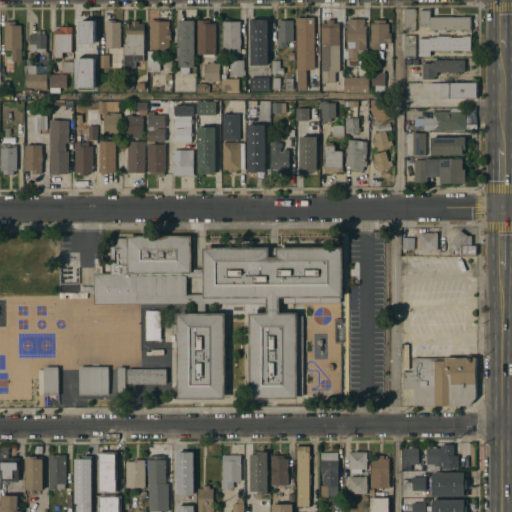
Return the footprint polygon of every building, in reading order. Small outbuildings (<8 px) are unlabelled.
[(404,9),(414,9),(414,31),(404,31),(404,9)] [(429,30),(429,26),(419,26),(418,10),(429,10),(430,17),(470,17),(470,30),(429,30)] [(314,70),(306,70),(306,90),(296,90),(296,70),(296,18),(314,18),(314,70)] [(267,65),(250,65),(250,19),(267,19),(267,65)] [(366,50),(362,50),(362,54),(357,54),(357,59),(347,59),(347,49),(346,44),(346,24),(348,24),(348,19),(364,19),(364,24),(366,24),(366,50)] [(120,48),(105,48),(105,20),(114,20),(114,22),(120,22),(120,48)] [(149,20),(156,20),(156,21),(169,21),(169,31),(170,31),(170,39),(169,40),(169,50),(149,50),(149,20)] [(215,55),(214,55),(214,57),(202,57),(202,55),(196,55),(196,20),(209,20),(209,23),(215,23),(215,55)] [(339,71),(334,71),(334,83),(321,83),(321,23),(326,23),(326,20),(333,20),(333,23),(339,23),(339,71)] [(385,20),(385,24),(388,23),(388,34),(391,33),(391,44),(380,44),(380,51),(371,51),(370,47),(369,47),(369,42),(371,42),(370,24),(373,24),(373,20),(385,20)] [(123,44),(126,44),(126,35),(126,24),(131,24),(131,21),(138,21),(138,24),(143,24),(143,62),(135,62),(135,68),(123,68),(123,44)] [(194,68),(189,68),(189,74),(180,74),(180,68),(179,68),(179,60),(177,60),(177,23),(179,23),(179,21),(194,21),(194,68)] [(286,48),(277,48),(277,44),(276,44),(276,41),(277,41),(277,21),(293,21),(293,41),(288,41),(288,44),(286,44),(286,48)] [(21,61),(12,61),(12,51),(4,51),(4,22),(15,22),(15,26),(21,26),(21,61)] [(95,46),(94,46),(94,56),(84,56),(84,57),(81,57),(81,54),(77,54),(77,26),(82,26),(82,22),(91,22),(90,26),(95,26),(95,46)] [(240,53),(222,53),(222,22),(240,22),(240,53)] [(55,38),(54,38),(54,30),(59,30),(59,27),(62,27),(71,27),(71,53),(62,53),(62,58),(55,58),(55,38)] [(45,52),(29,52),(29,35),(37,35),(37,31),(44,31),(44,34),(46,34),(45,52)] [(403,36),(414,35),(415,58),(404,58),(403,36)] [(429,51),(430,56),(418,56),(418,39),(429,39),(429,37),(435,37),(435,36),(450,36),(450,38),(462,38),(462,36),(470,36),(470,51),(429,51)] [(147,51),(159,51),(159,72),(147,72),(147,51)] [(109,68),(99,68),(98,55),(109,55),(109,68)] [(230,60),(243,60),(243,71),(245,71),(245,76),(243,76),(243,77),(230,77),(230,60)] [(464,60),(464,72),(458,72),(458,73),(454,73),(454,72),(436,72),(436,76),(434,77),(434,79),(422,80),(422,63),(433,63),(433,60),(464,60)] [(271,61),(279,61),(279,68),(283,68),(283,74),(271,74),(271,61)] [(23,86),(22,62),(11,62),(12,87),(23,86)] [(72,62),(72,73),(62,73),(62,62),(72,62)] [(219,81),(211,81),(211,83),(208,83),(208,82),(204,82),(204,64),(209,64),(209,62),(214,62),(214,64),(219,64),(219,81)] [(35,65),(36,74),(42,74),(42,73),(46,73),(46,90),(43,90),(43,87),(25,87),(25,75),(24,75),(24,66),(35,65)] [(384,73),(384,86),(371,85),(371,72),(384,73)] [(66,88),(60,88),(60,93),(50,93),(50,88),(49,88),(49,75),(58,75),(58,74),(63,74),(63,75),(66,75),(66,88)] [(344,91),(344,78),(348,78),(348,76),(351,76),(351,78),(360,78),(360,76),(362,76),(362,78),(368,78),(368,91),(344,91)] [(268,90),(250,90),(249,77),(268,77),(268,90)] [(221,91),(221,80),(238,79),(238,91),(221,91)] [(136,82),(144,81),(144,89),(136,89),(136,82)] [(9,93),(0,93),(0,82),(8,82),(9,93)] [(204,92),(196,92),(196,83),(204,83),(204,92)] [(476,83),(476,98),(440,98),(440,83),(476,83)] [(380,123),(379,120),(376,122),(368,109),(371,107),(370,106),(370,100),(377,100),(377,105),(384,101),(392,116),(380,123)] [(196,101),(215,101),(215,114),(196,115),(196,101)] [(118,102),(118,112),(107,112),(107,114),(98,114),(98,102),(118,102)] [(145,115),(138,115),(138,114),(137,114),(137,112),(134,112),(134,102),(146,102),(146,114),(145,114),(145,115)] [(335,118),(330,118),(330,122),(323,122),(323,118),(321,118),(321,109),(319,109),(319,102),(326,102),(326,103),(335,103),(335,118)] [(271,113),(271,103),(281,103),(285,103),(285,113),(271,113)] [(193,106),(193,116),(191,116),(191,119),(193,119),(193,123),(191,124),(191,133),(192,133),(192,136),(191,136),(191,141),(190,141),(190,144),(185,144),(185,141),(174,141),(174,106),(193,106)] [(295,108),(307,108),(307,120),(295,120),(295,108)] [(432,131),(432,112),(465,111),(465,120),(465,130),(432,131)] [(165,172),(164,172),(164,176),(154,176),(154,173),(151,173),(150,172),(147,172),(147,146),(147,141),(147,112),(154,112),(154,115),(164,115),(164,128),(157,128),(157,129),(164,129),(164,142),(154,142),(154,144),(165,144),(165,172)] [(121,126),(118,126),(118,133),(103,134),(103,117),(104,117),(104,115),(109,115),(109,113),(121,113),(121,126)] [(47,135),(38,135),(38,130),(34,130),(34,123),(24,123),(24,117),(32,117),(32,118),(34,118),(34,114),(46,114),(47,135)] [(239,141),(222,141),(222,114),(239,114),(239,141)] [(142,138),(132,138),(132,131),(127,131),(127,116),(142,116),(142,138)] [(358,133),(345,134),(345,118),(358,118),(358,133)] [(50,120),(55,120),(55,121),(68,121),(68,143),(64,143),(64,152),(67,152),(67,174),(59,174),(59,175),(50,175),(50,120)] [(378,151),(376,146),(373,147),(372,140),(374,139),(373,134),(379,132),(377,126),(389,123),(391,129),(385,131),(388,141),(391,140),(392,145),(389,146),(389,148),(378,151)] [(246,125),(260,125),(260,138),(261,138),(261,145),(264,145),(265,170),(259,170),(259,174),(252,174),(252,170),(247,170),(246,125)] [(343,137),(332,137),(332,126),(343,125),(343,137)] [(88,139),(87,126),(96,126),(97,140),(88,139)] [(215,170),(210,170),(210,174),(196,175),(196,149),(196,126),(215,126),(215,149),(215,170)] [(412,133),(425,133),(425,155),(412,155),(412,133)] [(316,169),(299,169),(299,136),(316,136),(316,169)] [(465,137),(465,150),(464,150),(464,155),(430,155),(430,137),(465,137)] [(366,142),(366,151),(365,161),(366,161),(366,167),(363,166),(362,171),(349,170),(349,167),(345,166),(348,148),(348,139),(366,142)] [(115,173),(99,173),(99,141),(115,141),(115,173)] [(93,173),(87,173),(87,176),(80,176),(80,173),(75,173),(74,142),(88,142),(88,146),(92,146),(92,148),(93,173)] [(144,153),(145,153),(145,155),(144,155),(144,160),(145,160),(145,162),(144,162),(144,173),(127,173),(127,142),(144,142),(144,153)] [(222,143),(240,142),(240,143),(244,143),(244,169),(240,169),(240,170),(234,170),(234,172),(228,172),(228,170),(222,170),(222,143)] [(0,148),(2,148),(2,143),(10,143),(10,146),(16,146),(16,171),(13,171),(13,174),(5,174),(5,171),(0,171),(0,148)] [(284,170),(284,173),(277,173),(277,170),(272,170),(271,143),(282,143),(282,147),(280,147),(281,152),(282,152),(282,150),(289,150),(289,170),(284,170)] [(41,155),(42,155),(42,161),(41,161),(41,174),(31,174),(31,171),(24,171),(24,165),(30,165),(31,145),(41,145),(41,155)] [(342,172),(331,172),(331,173),(324,173),(323,146),(334,145),(334,151),(342,151),(342,172)] [(193,176),(173,176),(172,150),(193,150),(193,176)] [(385,151),(388,162),(391,161),(392,166),(389,167),(389,168),(378,171),(376,167),(373,167),(371,161),(374,160),(373,155),(385,151)] [(414,160),(425,160),(425,158),(440,158),(440,176),(426,176),(426,182),(413,182),(414,160)] [(440,158),(462,159),(462,169),(465,169),(465,184),(440,184),(440,176),(440,158)] [(471,235),(472,245),(476,245),(476,254),(458,255),(458,251),(449,246),(459,230),(468,235),(471,235)] [(437,251),(429,251),(429,252),(423,252),(423,251),(420,251),(420,233),(437,232),(437,251)] [(94,305),(94,274),(111,274),(110,244),(117,244),(117,238),(127,238),(127,236),(192,236),(192,269),(192,273),(187,273),(187,277),(187,294),(187,304),(94,305)] [(414,249),(402,249),(402,238),(409,237),(414,238),(414,249)] [(203,248),(343,247),(343,298),(341,298),(341,303),(280,304),(280,313),(298,313),(298,316),(303,316),(303,396),(298,396),(298,399),(250,399),(250,313),(267,313),(267,304),(205,304),(205,299),(204,299),(204,294),(204,277),(204,269),(203,248)] [(204,269),(204,277),(187,277),(187,273),(192,273),(192,269),(204,269)] [(187,294),(204,294),(204,299),(205,299),(205,304),(206,313),(198,313),(198,304),(187,304),(187,294)] [(145,311),(160,311),(160,340),(145,340),(145,311)] [(225,313),(226,399),(178,400),(177,313),(198,313),(206,313),(225,313)] [(477,355),(477,397),(471,404),(414,405),(414,388),(404,388),(404,371),(412,371),(412,370),(414,370),(414,357),(435,357),(435,360),(446,360),(446,357),(467,357),(467,356),(477,355)] [(58,396),(43,396),(43,367),(58,367),(58,396)] [(108,395),(79,395),(79,367),(108,367),(108,395)] [(125,395),(118,395),(117,368),(125,367),(125,395)] [(166,369),(166,383),(127,384),(126,369),(166,369)] [(390,443),(377,443),(377,454),(390,454),(390,443)] [(426,448),(432,448),(432,446),(435,446),(435,448),(440,448),(440,444),(453,444),(453,455),(457,455),(457,468),(440,468),(440,466),(439,466),(439,471),(426,471),(426,448)] [(308,452),(308,455),(310,455),(310,459),(308,459),(308,474),(310,474),(310,478),(308,478),(308,495),(309,495),(309,498),(308,498),(308,506),(296,506),(296,446),(309,446),(309,452),(308,452)] [(402,448),(408,448),(408,446),(412,446),(412,448),(418,448),(418,464),(410,464),(410,470),(402,470),(402,448)] [(348,452),(354,451),(354,450),(356,450),(356,452),(366,452),(366,469),(361,469),(361,473),(350,473),(350,469),(348,469),(348,452)] [(267,493),(251,493),(251,491),(250,491),(250,454),(257,454),(257,451),(267,451),(267,493)] [(338,495),(327,496),(327,497),(319,497),(319,485),(322,485),(322,475),(320,475),(320,453),(337,452),(338,495)] [(65,484),(64,484),(64,489),(48,489),(48,457),(49,458),(49,455),(65,455),(65,484)] [(116,481),(116,482),(116,490),(103,491),(103,482),(102,482),(101,455),(111,455),(111,459),(116,459),(116,481)] [(168,511),(161,511),(148,511),(148,460),(153,460),(153,456),(160,455),(160,460),(165,459),(165,483),(167,483),(168,511)] [(240,481),(232,481),(232,488),(220,488),(220,480),(222,480),(222,455),(240,455),(240,481)] [(271,485),(270,455),(282,455),(282,458),(287,458),(287,485),(284,485),(271,485)] [(376,455),(383,455),(383,458),(388,458),(388,488),(369,488),(369,473),(371,473),(371,458),(376,458),(376,455)] [(25,456),(42,456),(42,490),(25,490),(25,456)] [(92,478),(87,478),(87,482),(83,482),(83,486),(77,486),(77,482),(75,482),(75,471),(74,471),(74,464),(75,464),(75,459),(78,459),(78,456),(87,456),(87,459),(92,459),(92,478)] [(0,481),(0,462),(11,462),(11,457),(18,458),(18,481),(0,481)] [(194,457),(194,470),(193,470),(193,485),(189,485),(189,487),(173,487),(173,469),(174,469),(174,457),(194,457)] [(145,487),(126,487),(125,461),(135,461),(135,460),(144,459),(145,487)] [(431,472),(466,472),(466,496),(431,496),(431,472)] [(366,476),(366,483),(367,483),(367,488),(366,488),(366,494),(348,493),(348,489),(347,489),(347,485),(348,485),(348,476),(366,476)] [(425,476),(425,490),(411,490),(411,476),(425,476)] [(197,511),(197,488),(202,488),(202,485),(208,485),(208,488),(213,488),(213,511),(211,511),(197,511)] [(21,511),(0,511),(0,495),(17,495),(17,511),(21,511)] [(243,511),(232,511),(232,503),(236,503),(236,498),(242,498),(242,503),(243,503),(243,511)] [(388,511),(370,511),(370,498),(388,498),(388,511)] [(431,511),(431,499),(466,499),(466,511),(431,511)] [(424,502),(424,511),(411,511),(411,502),(424,502)]
